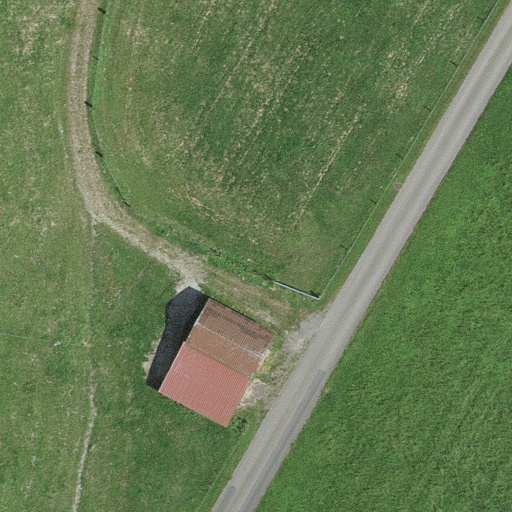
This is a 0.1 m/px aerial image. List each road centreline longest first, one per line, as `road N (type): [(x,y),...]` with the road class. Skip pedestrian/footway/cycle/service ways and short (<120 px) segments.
road 1 (residential): [(511,32),(231,511)]
road 2 (track): [(334,339),(144,237),(106,201),(88,170),(78,118),(82,39),(95,0)]
